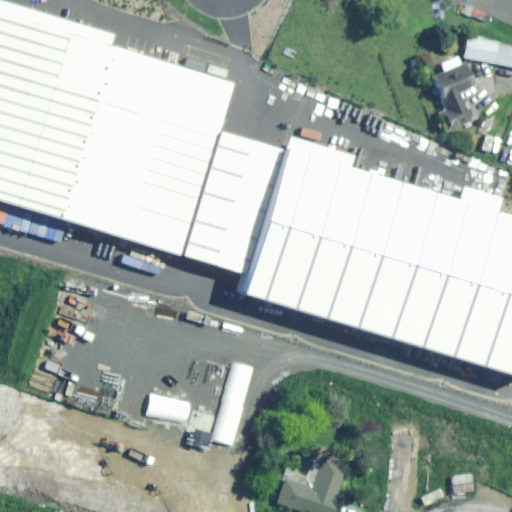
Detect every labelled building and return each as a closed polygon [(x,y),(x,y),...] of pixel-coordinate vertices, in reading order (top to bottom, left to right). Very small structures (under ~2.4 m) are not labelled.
[(227,84),(0,14),(0,204),(232,275),(225,299),(511,386),(511,221),(492,215),(497,198),(462,187),(457,204),(340,168),(344,154),(274,133),(269,149),(212,132),(227,84)] [(511,47),(465,38),(461,57),(511,67),(511,47)] [(470,88),(456,56),(437,64),(441,73),(430,78),(444,110),(437,114),(445,132),(469,122),(457,94),(470,88)] [(345,470),(320,460),(308,490),(284,480),(275,503),(298,511),(334,511),(340,499),(334,497),(345,470)] [(139,488),(119,482),(113,502),(133,508),(139,488)]
